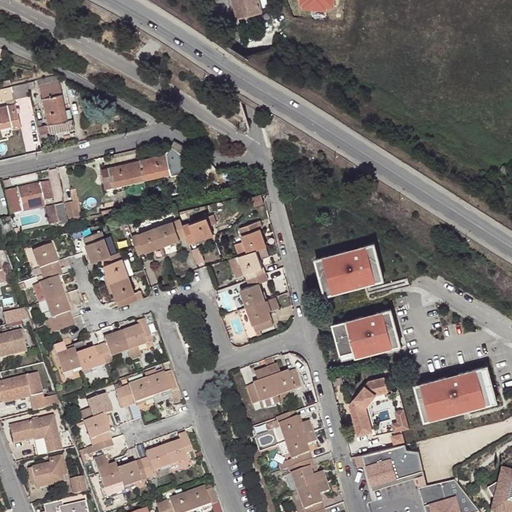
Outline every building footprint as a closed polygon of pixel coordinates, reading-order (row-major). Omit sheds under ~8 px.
[(233,0),(236,12),(238,16),(262,11),(259,0),(233,0)] [(335,0),(300,0),(300,6),(303,6),(303,10),(328,12),(328,9),(335,9),(335,0)] [(56,72),(52,73),(54,79),(54,80),(59,79),(61,75),(56,72)] [(24,78),(9,82),(9,84),(11,96),(27,92),(24,78)] [(33,78),(27,79),(28,86),(35,85),(33,78)] [(64,119),(54,80),(54,79),(35,83),(44,122),(36,124),(38,132),(39,132),(39,136),(46,135),(45,130),(46,130),(46,131),(72,126),(70,118),(64,119)] [(0,86),(0,99),(1,104),(0,104),(0,126),(18,123),(11,96),(9,84),(0,86)] [(141,181),(168,175),(169,178),(177,176),(172,154),(176,151),(192,160),(197,152),(175,140),(171,148),(164,153),(164,154),(137,160),(141,181)] [(110,188),(141,181),(137,160),(98,169),(100,178),(108,176),(110,188)] [(103,190),(110,188),(108,176),(100,178),(103,190)] [(1,191),(6,215),(20,212),(18,204),(40,199),(50,197),(46,181),(1,191)] [(18,204),(20,212),(42,207),(40,199),(18,204)] [(61,203),(52,205),(55,220),(64,218),(61,203)] [(70,205),(63,206),(67,222),(78,220),(74,204),(70,205)] [(55,220),(52,205),(43,207),(47,226),(56,225),(65,223),(64,218),(55,220)] [(210,216),(185,225),(189,235),(192,242),(217,234),(210,216)] [(183,217),(134,234),(140,253),(189,235),(185,225),(183,217)] [(0,234),(10,232),(7,218),(0,219),(0,234)] [(245,235),(262,229),(259,222),(242,228),(245,235)] [(103,228),(85,234),(94,259),(103,256),(120,305),(138,298),(145,296),(142,288),(136,291),(121,249),(112,253),(103,228)] [(262,229),(245,235),(248,244),(251,251),(240,255),(249,280),(252,285),(242,289),(257,331),(275,324),(270,310),(280,306),(276,296),(266,300),(260,283),(270,280),(262,259),(272,256),(262,229)] [(346,250),(316,258),(324,289),(338,285),(340,291),(356,286),(355,280),(382,273),(374,243),(359,247),(360,252),(348,255),(346,250)] [(52,244),(33,250),(44,281),(41,282),(47,299),(50,309),(53,316),(55,323),(58,330),(75,324),(58,277),(63,275),(52,244)] [(251,251),(248,244),(238,247),(240,255),(251,251)] [(195,249),(200,262),(206,260),(200,247),(195,249)] [(359,247),(346,250),(348,255),(360,252),(359,247)] [(240,255),(232,258),(241,282),(249,280),(240,255)] [(382,273),(355,280),(356,286),(384,279),(382,273)] [(28,286),(26,280),(20,282),(22,288),(28,286)] [(41,282),(35,284),(41,301),(47,299),(41,282)] [(338,285),(324,289),(325,295),(340,291),(338,285)] [(47,299),(41,301),(45,311),(50,309),(47,299)] [(30,316),(27,306),(21,307),(21,306),(5,310),(8,322),(24,318),(30,316)] [(359,317),(333,324),(341,354),(355,350),(356,356),(373,352),(371,345),(398,338),(390,309),(372,314),(373,319),(360,322),(359,317)] [(360,322),(373,319),(372,314),(359,317),(360,322)] [(30,316),(24,318),(25,321),(27,326),(33,324),(30,316)] [(63,342),(53,346),(63,373),(80,367),(82,372),(113,360),(111,355),(128,349),(139,345),(146,343),(152,340),(150,335),(144,318),(137,320),(139,325),(105,337),(106,342),(86,349),(82,340),(72,344),(74,349),(67,352),(63,342)] [(58,330),(55,323),(49,325),(53,332),(58,330)] [(0,354),(27,348),(22,329),(2,334),(0,327),(0,354)] [(398,338),(371,345),(373,352),(400,344),(398,338)] [(139,345),(128,349),(132,359),(142,355),(139,345)] [(355,350),(341,354),(342,360),(356,356),(355,350)] [(262,382),(247,388),(253,405),(302,387),(295,370),(281,375),(277,365),(275,366),(273,360),(265,362),(268,369),(258,373),(262,382)] [(483,367),(492,402),(497,401),(487,366),(483,367)] [(446,376),(415,385),(423,415),(437,411),(439,417),(455,412),(454,407),(466,403),(468,409),(492,402),(483,367),(458,373),(460,378),(447,381),(446,376)] [(170,369),(115,389),(122,407),(176,387),(170,369)] [(32,399),(35,408),(49,405),(46,396),(43,396),(37,373),(0,381),(0,391),(2,391),(5,402),(31,395),(36,394),(37,397),(32,399)] [(446,376),(447,381),(460,378),(458,373),(446,376)] [(389,391),(385,377),(367,381),(364,386),(350,405),(358,436),(372,432),(366,407),(376,394),(389,391)] [(49,405),(59,402),(56,393),(43,396),(46,396),(49,405)] [(105,393),(87,400),(89,407),(93,418),(84,421),(92,444),(94,451),(113,444),(102,415),(112,411),(105,393)] [(466,403),(454,407),(455,412),(468,409),(466,403)] [(93,418),(89,407),(80,410),(84,421),(93,418)] [(405,409),(397,411),(402,430),(410,429),(405,409)] [(296,411),(277,417),(292,458),(295,466),(297,472),(293,474),(299,491),(305,508),(306,511),(326,511),(320,495),(331,492),(327,482),(323,472),(318,474),(313,476),(311,469),(316,467),(307,445),(317,442),(310,422),(301,425),(296,411)] [(437,411),(423,415),(425,420),(439,417),(437,411)] [(45,435),(49,451),(63,448),(53,414),(10,424),(14,440),(34,435),(35,438),(45,435)] [(396,445),(406,442),(403,431),(393,434),(396,445)] [(117,467),(115,463),(107,466),(104,455),(93,458),(97,469),(103,486),(121,480),(123,485),(154,475),(152,469),(186,457),(185,453),(193,450),(186,432),(178,435),(180,439),(146,451),(147,456),(117,467)] [(406,443),(364,454),(373,490),(382,487),(381,483),(423,472),(418,450),(408,449),(406,445),(406,443)] [(86,446),(89,453),(94,451),(92,444),(86,446)] [(63,454),(54,456),(55,461),(58,460),(62,474),(68,473),(63,454)] [(28,467),(30,472),(33,471),(35,480),(37,485),(63,479),(62,474),(58,460),(55,461),(54,456),(48,457),(50,462),(28,467)] [(295,466),(292,458),(278,463),(281,470),(288,468),(295,466)] [(295,466),(288,468),(290,475),(293,474),(297,472),(295,466)] [(511,468),(500,466),(498,480),(511,469),(511,468)] [(511,511),(511,469),(498,480),(487,487),(495,498),(505,511),(511,511)] [(381,483),(382,487),(415,479),(423,511),(428,511),(423,491),(428,490),(423,472),(381,483)] [(82,473),(69,476),(74,491),(87,487),(82,473)] [(287,476),(293,493),(299,491),(293,474),(290,475),(287,476)] [(121,480),(103,486),(106,493),(124,487),(123,485),(121,480)] [(481,511),(457,481),(428,490),(423,491),(428,511),(481,511)] [(204,487),(157,504),(159,511),(190,511),(211,505),(205,490),(204,487)] [(205,490),(211,505),(217,503),(212,488),(205,490)] [(297,511),(305,508),(299,491),(293,493),(291,494),(297,511)] [(492,511),(496,511),(505,511),(495,498),(492,511)] [(61,499),(42,503),(44,511),(58,511),(59,511),(87,511),(84,500),(62,505),(61,499)]
